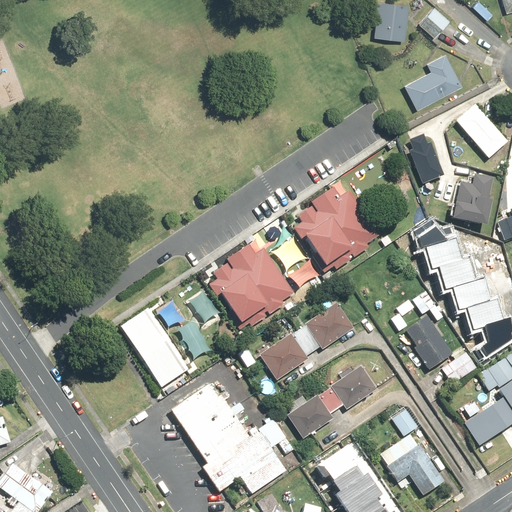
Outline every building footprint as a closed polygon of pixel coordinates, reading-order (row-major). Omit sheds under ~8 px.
[(511,12),(511,0),(499,0),(504,15),(511,12)] [(403,42),(406,7),(371,3),(368,39),(403,42)] [(447,20),(430,6),(414,25),(431,39),(447,20)] [(428,73),(401,87),(414,111),(461,87),(443,54),(424,64),(428,73)] [(473,105),(454,122),(486,160),(506,143),(473,105)] [(428,140),(405,148),(418,184),(440,176),(428,140)] [(468,187),(458,185),(451,219),(483,225),(492,182),(470,177),(468,187)] [(376,237),(345,192),(337,197),(331,188),(309,203),(315,212),(313,214),(309,208),(295,217),(299,223),(291,229),(299,242),(302,240),(312,255),(309,257),(321,274),(330,268),(333,272),(367,249),(364,245),(376,237)] [(498,220),(505,237),(511,234),(511,206),(508,208),(511,215),(498,220)] [(417,254),(424,277),(431,273),(435,292),(467,282),(462,257),(453,260),(447,241),(438,244),(427,228),(405,242),(410,256),(417,254)] [(500,242),(461,231),(455,253),(493,265),(500,242)] [(292,294),(261,249),(253,255),(247,246),(225,261),(231,270),(229,271),(225,264),(211,274),(216,280),(207,286),(215,299),(217,297),(227,311),(225,313),(237,331),(246,325),(249,328),(282,306),(280,302),(292,294)] [(474,283),(446,294),(452,313),(461,311),(465,330),(475,328),(480,360),(509,344),(501,319),(494,323),(489,302),(480,303),(474,283)] [(422,291),(407,302),(417,316),(425,311),(433,321),(439,317),(422,291)] [(404,302),(392,310),(397,317),(409,309),(404,302)] [(335,303),(302,324),(320,351),(352,330),(335,303)] [(145,313),(118,331),(156,388),(183,371),(145,313)] [(395,315),(387,321),(395,332),(403,325),(395,315)] [(449,355),(424,316),(403,330),(414,347),(411,349),(425,371),(449,355)] [(274,382),(305,360),(287,335),(257,356),(274,382)] [(474,368),(460,348),(448,356),(451,360),(437,370),(448,386),(474,368)] [(485,391),(494,385),(496,388),(511,377),(511,349),(474,375),(485,391)] [(359,367),(328,387),(344,411),(374,391),(359,367)] [(248,439),(207,382),(168,410),(204,461),(198,466),(216,492),(240,475),(251,490),(282,468),(267,447),(280,437),(270,423),(248,439)] [(511,391),(462,424),(477,447),(511,423),(511,391)] [(331,420),(315,396),(283,416),(299,441),(331,420)] [(388,419),(400,437),(415,427),(402,409),(388,419)] [(351,446),(319,467),(326,479),(331,475),(337,483),(358,469),(351,459),(357,455),(351,446)] [(441,482),(417,446),(383,468),(394,484),(407,476),(420,496),(441,482)] [(10,464),(0,477),(0,491),(28,511),(36,511),(50,494),(10,464)] [(358,469),(337,483),(342,491),(337,494),(343,504),(375,483),(368,473),(362,476),(358,469)] [(375,483),(343,504),(348,511),(355,511),(356,511),(372,511),(382,506),(376,495),(381,491),(375,483)] [(60,486),(54,494),(51,499),(57,503),(66,491),(60,486)] [(277,511),(266,494),(248,504),(253,511),(277,511)]
